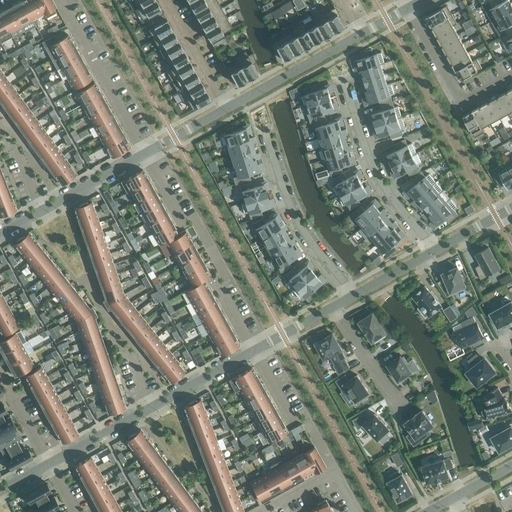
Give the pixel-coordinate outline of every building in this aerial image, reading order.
[(32,20),(22,0),(10,6),(21,26),(32,20)] [(46,18),(36,0),(23,0),(22,0),(21,0),(22,0),(32,20),(43,14),(46,18)] [(36,0),(46,18),(56,12),(53,8),(56,7),(51,0),(36,0)] [(127,0),(132,10),(151,0),(127,0)] [(133,11),(137,8),(145,24),(163,14),(155,0),(151,0),(132,10),(133,11)] [(193,10),(211,0),(187,0),(188,0),(193,10)] [(221,8),(216,0),(211,0),(193,10),(199,20),(221,8)] [(302,0),(293,0),(298,10),(306,6),(302,0)] [(492,0),(483,5),(482,6),(483,6),(485,9),(491,21),(495,19),(511,9),(511,4),(511,3),(511,2),(510,3),(508,0),(505,0),(503,1),(502,2),(501,0),(492,0)] [(271,1),(262,6),(264,10),(273,5),(271,1)] [(290,1),(281,6),(284,12),(294,7),(290,1)] [(473,4),(467,7),(469,12),(476,9),(473,4)] [(427,20),(431,26),(452,14),(447,5),(426,16),(428,19),(427,20)] [(21,26),(10,6),(0,12),(0,14),(12,37),(13,36),(10,32),(21,26)] [(280,7),(271,12),(274,17),(275,19),(284,14),(280,7)] [(295,20),(299,18),(294,7),(290,9),(295,20)] [(321,9),(320,9),(333,32),(343,26),(338,16),(340,16),(335,7),(323,13),(321,9)] [(221,8),(199,20),(204,30),(227,18),(226,17),(222,20),(217,10),(221,8)] [(320,9),(310,15),(323,37),(333,32),(320,9)] [(511,9),(495,19),(491,21),(500,37),(501,37),(511,30),(511,9)] [(289,10),(284,12),(291,24),(295,22),(289,10)] [(271,12),(265,15),(268,20),(274,17),(271,12)] [(0,41),(1,43),(12,37),(0,14),(0,41)] [(163,14),(145,24),(154,39),(172,29),(163,14)] [(432,29),(436,35),(457,23),(452,14),(431,26),(432,26),(433,28),(432,29)] [(301,20),(300,20),(313,43),(323,37),(310,15),(312,19),(303,24),(301,20)] [(204,30),(210,40),(232,28),(227,18),(204,30)] [(470,19),(462,24),(465,30),(474,25),(470,19)] [(300,20),(290,26),(303,48),(313,43),(300,20)] [(437,38),(441,44),(458,34),(453,26),(457,24),(457,23),(436,35),(437,35),(438,37),(437,38)] [(292,30),(283,36),(293,54),(303,48),(290,26),(292,30)] [(172,29),(154,39),(159,49),(177,39),(172,29)] [(511,30),(501,37),(500,37),(505,47),(509,53),(511,51),(511,30)] [(230,34),(224,37),(227,43),(228,44),(234,40),(230,34)] [(442,47),(446,53),(463,43),(458,34),(441,44),(442,44),(443,46),(442,47)] [(55,56),(75,45),(72,40),(71,41),(68,35),(57,41),(54,35),(42,42),(45,48),(49,45),(55,56)] [(283,36),(270,42),(274,52),(277,50),(282,60),(293,54),(283,36)] [(212,44),(215,50),(227,43),(224,37),(212,44)] [(177,39),(159,49),(165,59),(183,49),(177,39)] [(447,55),(450,62),(468,52),(463,43),(446,53),(448,55),(447,55)] [(61,67),(81,56),(75,45),(55,56),(61,67)] [(183,49),(165,59),(170,69),(166,71),(188,59),(183,49)] [(354,72),(384,63),(381,52),(373,54),(372,50),(364,52),(366,57),(355,60),(358,71),(354,72)] [(245,51),(235,57),(247,79),(258,73),(252,64),(256,62),(253,52),(247,55),(245,51)] [(452,64),(455,71),(477,59),(477,58),(472,61),(468,52),(450,62),(451,62),(453,64),(452,64)] [(81,56),(61,67),(67,77),(86,66),(81,56)] [(237,61),(225,68),(230,76),(231,75),(237,85),(247,79),(235,57),(234,57),(237,61)] [(188,59),(166,71),(171,81),(194,69),(188,59)] [(477,59),(455,71),(456,71),(458,73),(457,73),(461,80),(482,68),(477,59)] [(363,75),(365,80),(384,74),(381,64),(385,63),(384,63),(354,72),(355,77),(363,75)] [(73,88),(92,78),(89,72),(86,66),(67,77),(73,88)] [(171,81),(172,82),(176,79),(181,89),(177,91),(199,79),(194,69),(171,81)] [(359,88),(361,93),(391,83),(387,84),(384,74),(365,80),(366,86),(359,88)] [(0,94),(12,86),(5,77),(0,81),(0,94)] [(199,79),(177,91),(183,101),(205,89),(199,79)] [(82,104),(101,93),(98,88),(95,83),(76,93),(82,104)] [(379,99),(381,105),(392,101),(390,95),(394,94),(391,83),(361,93),(365,92),(369,102),(379,99)] [(302,95),(305,106),(331,98),(327,87),(317,90),(315,85),(304,88),(306,94),(302,95)] [(12,86),(0,94),(0,102),(3,106),(18,95),(12,86)] [(183,101),(183,102),(187,99),(192,109),(211,99),(205,89),(183,101)] [(505,93),(499,96),(511,117),(511,116),(511,98),(508,91),(507,91),(508,92),(505,93)] [(101,93),(82,104),(87,115),(107,104),(101,93)] [(18,95),(3,106),(9,115),(25,103),(18,95)] [(496,98),(490,101),(499,118),(508,113),(510,118),(511,117),(499,96),(499,97),(497,98),(496,98)] [(311,123),(314,121),(326,118),(324,112),(334,109),(331,98),(305,106),(308,117),(309,116),(311,123)] [(372,114),(376,125),(401,117),(398,106),(394,107),(392,101),(381,105),(383,111),(372,114)] [(487,102),(481,106),(491,123),(499,118),(490,101),(490,102),(488,103),(487,102)] [(25,103),(9,115),(15,123),(31,112),(25,103)] [(107,104),(87,115),(93,125),(113,114),(107,104)] [(178,104),(173,106),(177,113),(182,111),(178,104)] [(478,107),(472,111),(484,132),(482,128),(491,123),(481,106),(481,107),(479,108),(478,107)] [(484,132),(472,111),(472,112),(470,113),(469,112),(463,116),(475,137),(484,132)] [(22,132),(37,121),(31,112),(15,123),(22,132)] [(99,136),(119,125),(113,114),(93,125),(99,136)] [(401,117),(376,125),(379,136),(389,132),(391,138),(403,135),(401,129),(405,127),(401,117)] [(316,127),(319,138),(346,130),(341,131),(338,120),(327,124),(326,118),(314,121),(316,127)] [(37,121),(22,132),(28,141),(44,129),(37,121)] [(119,125),(99,136),(105,146),(124,135),(119,125)] [(220,136),(223,147),(254,137),(253,137),(249,139),(245,128),(235,131),(233,126),(226,129),(227,134),(220,136)] [(34,149),(50,138),(44,129),(28,141),(34,149)] [(319,149),(319,150),(342,142),(340,137),(347,135),(346,130),(319,138),(322,148),(319,149)] [(124,135),(105,146),(111,157),(130,147),(127,141),(124,135)] [(227,146),(230,156),(249,150),(248,144),(255,142),(254,137),(223,147),(227,146)] [(41,158),(56,147),(50,138),(34,149),(41,158)] [(387,155),(392,165),(416,153),(411,143),(407,145),(405,139),(394,145),(397,150),(387,155)] [(319,150),(322,160),(352,150),(351,145),(343,148),(342,142),(319,150)] [(56,147),(41,158),(47,167),(63,156),(56,147)] [(230,156),(233,166),(260,158),(258,153),(251,155),(249,150),(230,156)] [(352,150),(322,160),(326,159),(329,170),(330,169),(331,175),(343,172),(341,166),(351,163),(348,152),(352,150)] [(416,153),(392,165),(397,175),(407,170),(410,176),(420,170),(418,165),(421,163),(416,153)] [(63,156),(47,167),(54,176),(69,164),(63,156)] [(260,158),(233,166),(237,177),(233,178),(235,184),(250,179),(248,173),(259,170),(255,159),(260,158)] [(511,186),(511,173),(506,162),(490,171),(500,187),(505,184),(508,188),(511,186),(511,187),(511,186)] [(65,183),(74,178),(72,176),(76,173),(69,164),(54,176),(61,184),(64,182),(65,183)] [(130,191),(149,180),(146,175),(143,169),(124,180),(130,191)] [(411,203),(436,182),(428,174),(425,176),(421,172),(412,179),(416,184),(408,191),(415,200),(411,203)] [(333,186),(338,196),(362,183),(356,173),(347,178),(344,173),(333,179),(336,184),(333,186)] [(0,191),(8,188),(4,178),(0,180),(0,191)] [(149,180),(130,191),(135,201),(155,191),(149,180)] [(241,202),(241,203),(267,195),(263,184),(253,187),(251,181),(240,185),(241,191),(244,201),(241,202)] [(421,202),(424,206),(443,190),(436,182),(411,203),(415,207),(421,202)] [(362,183),(338,196),(344,206),(347,204),(350,209),(361,204),(358,198),(367,193),(362,183)] [(12,198),(8,188),(0,191),(0,203),(12,198)] [(422,215),(425,219),(450,199),(449,198),(446,201),(440,193),(443,191),(443,190),(424,206),(428,210),(422,215)] [(155,191),(135,201),(141,212),(161,201),(155,191)] [(267,195),(241,203),(244,214),(248,212),(250,218),(262,215),(260,209),(270,206),(267,195)] [(12,198),(0,203),(0,215),(3,215),(4,216),(12,212),(12,211),(16,209),(12,199),(12,198)] [(450,199),(425,219),(426,219),(429,216),(436,225),(445,218),(449,222),(458,215),(454,210),(457,207),(450,199)] [(87,203),(86,200),(78,205),(78,206),(74,208),(77,218),(77,219),(95,212),(91,201),(87,203)] [(147,223),(167,212),(161,201),(141,212),(147,223)] [(355,218),(363,227),(384,209),(380,212),(373,203),(365,210),(361,206),(352,213),(356,218),(355,218)] [(363,227),(370,235),(385,222),(381,218),(387,213),(384,209),(363,227)] [(80,229),(99,222),(95,212),(77,219),(80,229)] [(167,212),(147,223),(153,233),(172,222),(167,212)] [(255,229),(261,238),(285,224),(280,227),(275,217),(265,222),(262,217),(252,223),(255,228),(255,229)] [(99,222),(80,229),(84,239),(102,233),(99,222)] [(159,244),(178,234),(175,228),(172,222),(153,233),(159,244)] [(370,235),(377,243),(398,225),(395,222),(389,227),(385,222),(370,235)] [(261,238),(266,248),(283,238),(280,233),(287,229),(285,224),(261,238)] [(398,225),(377,243),(384,252),(381,254),(385,259),(397,249),(393,244),(402,237),(394,229),(398,226),(398,225)] [(21,253),(36,241),(29,232),(25,235),(16,239),(17,241),(14,244),(21,253)] [(173,253),(193,242),(190,237),(189,237),(186,232),(167,242),(173,253)] [(102,233),(84,239),(88,249),(106,243),(102,233)] [(266,248),(272,257),(296,243),(293,239),(286,243),(283,238),(266,248)] [(28,262),(43,249),(36,241),(21,253),(28,262)] [(193,242),(173,253),(179,264),(198,253),(193,242)] [(106,243),(88,249),(91,259),(109,253),(106,243)] [(296,243),(272,257),(277,267),(278,267),(281,272),(291,266),(288,261),(297,255),(292,245),(296,243)] [(475,267),(481,279),(487,276),(487,275),(500,268),(489,247),(475,255),(481,264),(475,267)] [(35,270),(50,258),(43,249),(28,262),(35,270)] [(109,253),(91,259),(95,270),(113,263),(109,253)] [(198,253),(179,264),(185,274),(204,263),(198,253)] [(42,278),(57,266),(50,258),(35,270),(42,278)] [(113,263),(95,270),(98,280),(116,274),(113,263)] [(191,285),(205,277),(210,275),(207,269),(204,263),(185,274),(191,285)] [(293,290),(314,273),(306,264),(298,271),(294,267),(285,274),(289,279),(296,288),(293,290)] [(48,287),(63,275),(57,266),(42,278),(48,287)] [(438,282),(447,297),(452,294),(451,292),(465,286),(457,267),(443,274),(445,279),(438,282)] [(314,273),(293,290),(300,299),(303,296),(307,301),(317,293),(313,289),(321,282),(314,273)] [(511,277),(510,273),(499,279),(502,285),(511,279),(511,277)] [(116,274),(98,280),(102,290),(120,284),(116,274)] [(55,295),(70,283),(63,275),(48,287),(55,295)] [(191,302),(210,291),(207,286),(204,280),(185,291),(191,302)] [(62,304),(77,291),(70,283),(55,295),(62,304)] [(105,305),(123,294),(120,284),(102,290),(104,298),(102,300),(105,305)] [(413,296),(412,296),(413,297),(420,305),(418,308),(425,317),(428,315),(429,316),(442,306),(425,287),(426,287),(425,286),(424,286),(424,287),(413,296)] [(84,300),(77,292),(77,291),(62,304),(69,312),(84,300)] [(210,291),(191,302),(197,312),(216,302),(210,291)] [(115,315),(130,303),(123,294),(105,305),(107,309),(110,308),(115,315)] [(94,310),(92,306),(89,307),(84,300),(69,312),(76,321),(94,310)] [(490,313),(498,327),(511,319),(511,302),(511,301),(490,313)] [(216,302),(197,312),(202,323),(222,312),(216,302)] [(130,303),(115,315),(122,323),(137,311),(130,303)] [(454,303),(450,306),(457,317),(461,314),(454,303)] [(8,306),(0,310),(0,322),(13,316),(8,306)] [(457,317),(450,306),(443,310),(451,321),(457,317)] [(76,321),(79,331),(97,325),(95,316),(97,315),(94,310),(76,321)] [(137,311),(122,323),(129,332),(144,320),(137,311)] [(222,312),(202,323),(208,333),(228,323),(222,312)] [(380,325),(373,313),(360,322),(365,330),(364,330),(365,330),(367,333),(366,333),(367,333),(372,341),(385,333),(388,338),(395,334),(386,321),(380,325)] [(13,316),(0,322),(0,330),(2,335),(19,326),(13,316)] [(469,320),(462,324),(464,328),(455,333),(456,334),(453,335),(456,341),(458,340),(462,348),(484,337),(476,322),(473,316),(469,318),(469,320)] [(144,320),(129,332),(136,340),(151,328),(144,320)] [(228,323),(208,333),(214,344),(234,333),(228,323)] [(79,331),(83,341),(101,335),(97,325),(79,331)] [(142,349),(157,336),(151,328),(136,340),(142,349)] [(22,344),(15,333),(0,341),(0,350),(2,354),(22,344)] [(214,344),(215,345),(220,355),(239,344),(236,339),(237,338),(234,333),(214,344)] [(333,334),(316,343),(324,359),(330,356),(335,366),(334,366),(338,374),(349,368),(349,367),(348,367),(345,360),(345,359),(344,359),(345,359),(343,354),(342,354),(341,351),(341,350),(340,350),(341,349),(340,347),(340,346),(338,343),(338,342),(337,342),(333,334)] [(83,341),(86,352),(104,345),(101,335),(83,341)] [(149,357),(164,345),(157,336),(142,349),(149,357)] [(412,349),(407,342),(402,346),(407,353),(412,349)] [(27,354),(22,344),(2,354),(8,365),(27,354)] [(86,352),(90,362),(108,355),(104,345),(86,352)] [(156,365),(171,353),(164,345),(149,357),(156,365)] [(171,353),(156,365),(163,374),(178,362),(171,353)] [(8,365),(14,376),(33,365),(27,354),(8,365)] [(90,362),(93,372),(111,366),(108,355),(90,362)] [(387,364),(398,381),(399,380),(400,382),(407,378),(406,376),(412,372),(406,364),(408,363),(404,356),(402,358),(400,355),(387,364)] [(467,372),(468,373),(477,384),(477,385),(478,384),(486,378),(488,380),(494,375),(492,373),(494,372),(495,371),(494,370),(494,371),(485,359),(485,358),(484,359),(481,361),(479,359),(478,359),(475,355),(468,361),(473,368),(468,372),(467,372)] [(183,375),(181,373),(185,371),(178,362),(163,374),(170,382),(174,380),(183,375)] [(46,376),(41,366),(25,375),(30,385),(29,385),(30,386),(46,376)] [(93,372),(97,382),(115,376),(111,366),(93,372)] [(228,380),(235,391),(258,378),(256,373),(255,373),(252,367),(228,380)] [(336,381),(343,392),(347,389),(355,401),(356,402),(356,401),(359,400),(360,402),(369,396),(367,394),(368,393),(369,393),(369,392),(365,386),(364,385),(362,382),(358,376),(357,375),(349,380),(346,374),(336,381)] [(52,386),(46,376),(30,386),(35,395),(52,386)] [(97,382),(100,392),(118,386),(115,376),(97,382)] [(235,391),(235,392),(240,389),(245,399),(264,389),(258,378),(235,391)] [(404,396),(414,393),(411,385),(402,388),(404,396)] [(57,395),(52,386),(35,395),(40,404),(57,395)] [(100,392),(104,403),(122,396),(118,386),(100,392)] [(479,398),(482,404),(481,404),(485,419),(494,416),(494,417),(496,416),(511,411),(505,398),(503,398),(498,388),(489,392),(479,398)] [(245,399),(251,410),(270,399),(264,389),(245,399)] [(62,405),(57,395),(40,404),(45,414),(62,405)] [(122,397),(122,396),(104,403),(107,413),(112,412),(112,414),(121,410),(121,409),(125,407),(122,397)] [(205,410),(201,399),(196,401),(196,398),(187,403),(187,404),(183,406),(187,416),(186,416),(187,417),(205,410)] [(251,410),(256,420),(276,410),(270,399),(251,410)] [(67,414),(62,405),(45,414),(50,423),(67,414)] [(208,420),(205,410),(187,417),(190,427),(208,420)] [(256,420),(262,431),(282,420),(276,410),(256,420)] [(404,423),(411,432),(406,436),(414,446),(431,434),(427,429),(433,425),(422,410),(416,414),(404,423)] [(0,415),(0,435),(16,427),(15,427),(10,418),(5,420),(2,415),(7,412),(0,415)] [(364,414),(353,420),(358,429),(363,424),(377,440),(378,439),(382,444),(390,436),(386,432),(389,429),(375,413),(369,419),(364,414)] [(73,423),(67,414),(50,423),(56,433),(73,423)] [(212,430),(208,420),(190,427),(194,437),(212,430)] [(262,431),(268,442),(287,431),(284,426),(285,425),(282,420),(262,431)] [(73,423),(56,433),(62,442),(78,433),(73,423)] [(486,425),(479,429),(482,433),(489,430),(486,425)] [(20,445),(19,445),(16,440),(21,437),(15,428),(15,427),(16,427),(0,435),(0,449),(3,454),(20,445)] [(490,433),(492,437),(500,451),(511,444),(511,427),(501,432),(499,428),(490,433)] [(148,438),(147,438),(140,429),(137,432),(136,431),(127,436),(129,438),(125,441),(132,450),(148,438)] [(216,440),(212,430),(194,437),(198,447),(216,440)] [(132,450),(139,458),(154,447),(148,438),(132,450)] [(220,450),(216,440),(198,447),(202,457),(220,450)] [(32,459),(27,448),(22,451),(19,445),(20,445),(19,445),(20,445),(3,454),(11,470),(32,459)] [(139,458),(145,467),(161,455),(154,447),(139,458)] [(314,472),(325,466),(314,447),(304,453),(314,472)] [(482,453),(487,459),(493,454),(488,448),(482,453)] [(224,460),(220,450),(202,457),(206,467),(224,460)] [(391,455),(397,466),(403,463),(397,452),(391,455)] [(304,453),(293,459),(304,478),(314,472),(304,453)] [(145,467),(152,476),(167,464),(161,455),(145,467)] [(96,466),(91,456),(74,465),(80,475),(79,475),(79,476),(96,466)] [(422,466),(427,483),(449,476),(447,469),(453,467),(450,458),(444,460),(444,459),(422,466)] [(282,465),(293,484),(304,478),(293,459),(282,465)] [(228,470),(224,460),(206,467),(210,477),(228,470)] [(152,476),(158,484),(174,473),(167,464),(152,476)] [(282,465),(272,471),(282,490),(293,484),(282,465)] [(101,476),(96,466),(79,476),(85,485),(101,476)] [(232,480),(228,470),(210,477),(214,487),(232,480)] [(272,471),(261,476),(272,496),(282,490),(272,471)] [(387,477),(389,481),(388,482),(398,501),(412,493),(402,474),(401,475),(399,471),(387,477)] [(158,484),(165,493),(180,481),(174,473),(158,484)] [(107,485),(101,476),(85,485),(90,495),(107,485)] [(261,476),(250,482),(261,502),(272,496),(261,476)] [(236,491),(232,480),(214,487),(217,497),(236,491)] [(54,497),(49,499),(46,494),(51,492),(45,481),(24,493),(33,509),(54,497)] [(165,493),(171,502),(187,490),(180,481),(165,493)] [(112,495),(107,485),(90,495),(95,504),(112,495)] [(171,502),(178,510),(193,499),(187,490),(171,502)] [(239,501),(236,491),(217,497),(221,507),(239,501)] [(102,511),(117,504),(112,495),(95,504),(99,511),(102,511)] [(56,511),(55,510),(59,507),(54,497),(33,509),(34,511),(56,511)] [(178,510),(179,511),(193,511),(200,507),(193,499),(178,510)] [(307,511),(330,511),(333,511),(332,511),(326,500),(317,504),(318,506),(307,511)] [(241,511),(243,511),(239,501),(221,507),(223,511),(241,511)]
